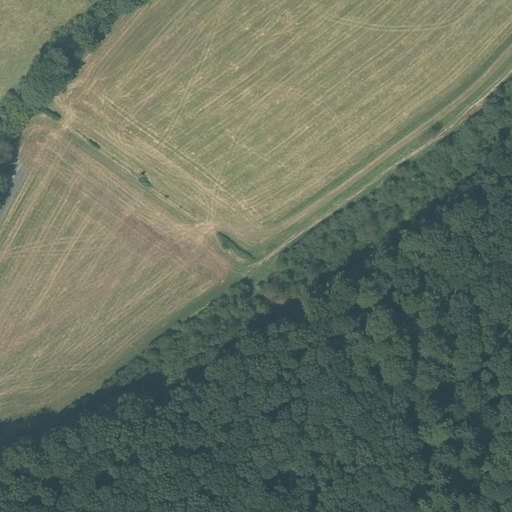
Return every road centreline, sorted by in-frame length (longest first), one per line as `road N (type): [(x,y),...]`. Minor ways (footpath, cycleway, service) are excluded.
road 1 (track): [(429,433),(200,474),(52,475)]
road 2 (track): [(511,68),(450,130),(255,267)]
